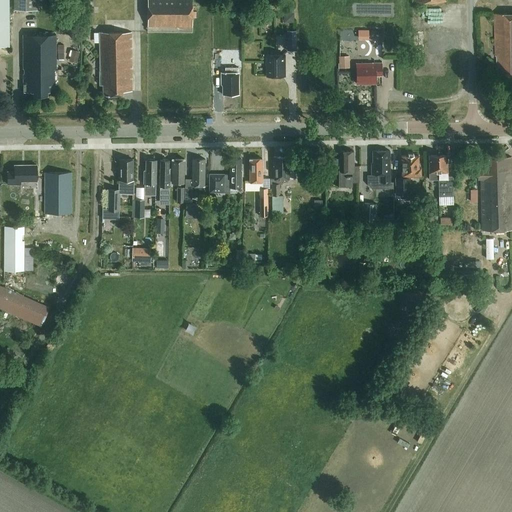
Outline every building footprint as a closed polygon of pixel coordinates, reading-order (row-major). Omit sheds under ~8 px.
[(0,0),(0,45),(9,46),(8,0),(0,0)] [(37,0),(14,0),(14,10),(37,10),(37,0)] [(193,32),(192,0),(147,0),(147,32),(193,32)] [(296,20),(295,5),(285,5),(286,21),(296,20)] [(511,13),(495,13),(496,56),(497,56),(497,67),(497,79),(499,79),(500,88),(511,88),(511,13)] [(358,29),(358,38),(370,38),(370,29),(358,29)] [(122,91),(132,91),(131,32),(99,32),(100,71),(99,71),(100,85),(103,85),(103,95),(122,95),(122,91)] [(58,84),(58,75),(58,69),(56,69),(56,34),(23,35),(23,92),(33,92),(33,95),(40,95),(42,97),(44,97),(46,95),(47,95),(47,92),(54,92),(54,84),(58,84)] [(296,50),(296,36),(287,37),(288,51),(296,50)] [(266,65),(267,65),(268,65),(268,76),(284,76),(283,54),(266,54),(266,65)] [(339,56),(339,68),(349,68),(349,56),(339,56)] [(223,94),(239,94),(238,59),(231,59),(231,67),(225,68),(225,72),(221,72),(221,84),(222,84),(223,94)] [(376,76),(382,76),(382,63),(372,63),(372,67),(356,67),(357,81),(376,81),(376,76)] [(354,183),(360,182),(359,166),(354,166),(354,151),(341,151),(341,158),(339,158),(340,187),(354,187),(354,183)] [(389,181),(389,173),(389,151),(373,151),(373,163),(372,163),(372,174),(379,173),(379,182),(389,181)] [(409,176),(421,176),(421,167),(419,167),(418,155),(401,155),(402,178),(396,178),(397,193),(409,192),(409,176)] [(430,180),(438,179),(438,155),(429,155),(430,180)] [(438,155),(438,179),(439,179),(439,196),(453,196),(453,176),(447,176),(447,155),(438,155)] [(282,179),(295,179),(295,170),(289,170),(289,157),(274,157),(274,179),(270,179),(270,184),(272,184),(272,212),(283,212),(283,195),(280,195),(280,183),(282,183),(282,179)] [(481,179),(482,222),(482,230),(511,229),(511,187),(511,157),(489,157),(489,160),(481,161),(481,168),(477,168),(478,179),(481,179)] [(184,183),(184,159),(172,158),(172,182),(184,183)] [(242,188),(242,170),(241,169),(241,158),(230,158),(229,187),(242,188)] [(250,182),(262,182),(262,158),(249,158),(250,182)] [(338,167),(337,158),(330,158),(330,167),(338,167)] [(133,180),(133,159),(120,159),(120,180),(120,189),(108,189),(108,208),(102,208),(102,219),(119,219),(119,208),(120,208),(120,198),(120,193),(132,193),(133,193),(133,190),(133,180)] [(156,191),(156,160),(154,160),(154,159),(148,159),(148,160),(146,160),(146,170),(144,170),(144,183),(145,183),(144,191),(156,191)] [(205,186),(205,159),(193,159),(192,186),(205,186)] [(161,204),(169,204),(170,173),(169,173),(168,172),(169,160),(160,160),(160,189),(161,190),(161,204)] [(21,180),(37,180),(37,165),(14,165),(14,171),(8,172),(8,184),(21,184),(21,180)] [(72,215),(73,173),(45,172),(45,215),(72,215)] [(259,216),(268,216),(268,188),(259,188),(259,216)] [(145,200),(132,200),(132,217),(144,217),(145,200)] [(377,204),(362,203),(361,223),(376,224),(377,204)] [(31,221),(31,215),(15,216),(15,227),(4,227),(4,287),(0,285),(0,308),(41,327),(49,307),(24,296),(24,271),(24,227),(31,227),(31,221)] [(25,246),(25,269),(34,269),(34,246),(25,246)] [(151,247),(132,247),(131,261),(137,261),(137,262),(151,263),(151,247)] [(168,259),(156,259),(156,267),(168,267),(168,259)]
